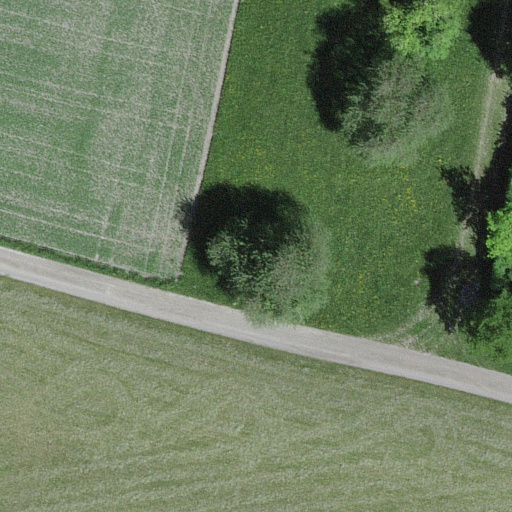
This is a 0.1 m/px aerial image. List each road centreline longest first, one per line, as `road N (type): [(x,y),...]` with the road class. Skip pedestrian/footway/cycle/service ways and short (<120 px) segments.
road 1 (track): [(0,257),(511,394)]
road 2 (track): [(504,0),(439,375)]
